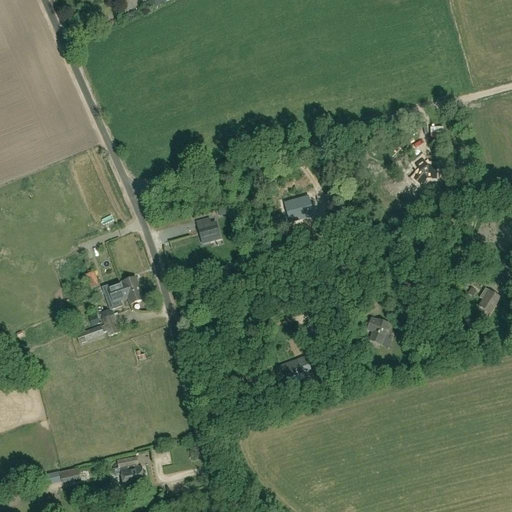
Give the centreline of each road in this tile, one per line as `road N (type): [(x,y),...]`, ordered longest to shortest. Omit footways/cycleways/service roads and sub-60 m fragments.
road 1 (unclassified): [(251,511),(205,443),(152,244),(44,0)]
road 2 (track): [(130,191),(511,86)]
road 3 (unknown): [(459,100),(477,201),(469,244),(443,267),(443,330)]
road 4 (unknown): [(338,133),(370,247),(365,331)]
